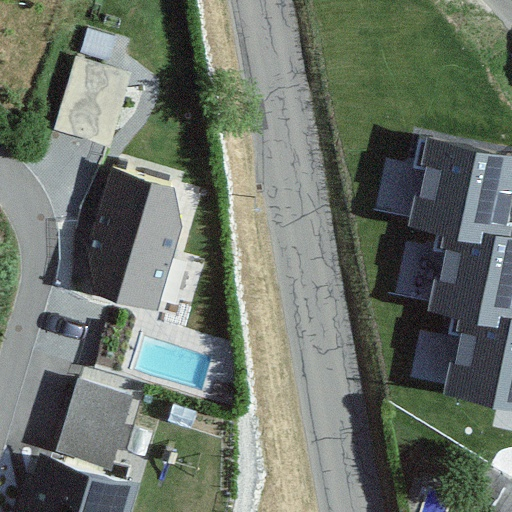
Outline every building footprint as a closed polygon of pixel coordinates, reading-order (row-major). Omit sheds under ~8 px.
[(73,55),(52,129),(109,145),(130,71),(73,55)] [(511,224),(511,154),(427,137),(410,219),(447,226),(509,239),(511,224)] [(110,165),(86,250),(93,293),(158,309),(183,226),(174,183),(110,165)] [(511,239),(509,239),(447,226),(430,308),(459,314),(511,324),(511,239)] [(511,324),(459,314),(442,396),(511,410),(511,324)] [(77,382),(56,456),(55,459),(109,474),(135,396),(77,382)] [(131,511),(139,482),(109,474),(55,459),(42,456),(26,511),(131,511)]
